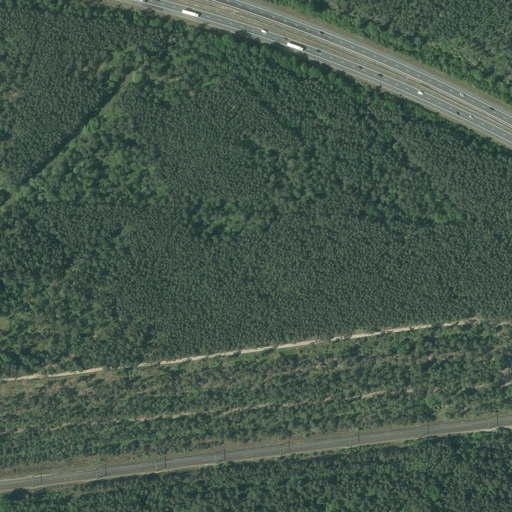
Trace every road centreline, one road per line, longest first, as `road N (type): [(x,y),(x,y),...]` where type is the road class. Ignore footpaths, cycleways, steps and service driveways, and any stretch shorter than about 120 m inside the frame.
road 1 (track): [(0,199),(372,218),(479,322)]
road 2 (track): [(450,323),(0,379)]
road 3 (motorway): [(145,0),(326,56),(511,139)]
road 4 (motorway): [(511,122),(346,45),(222,0)]
